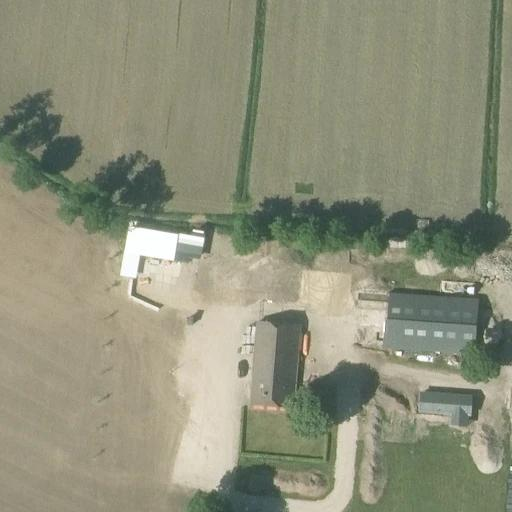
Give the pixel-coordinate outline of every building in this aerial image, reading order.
[(173,250),(173,227),(119,227),(119,249),(173,250)] [(278,243),(276,292),(323,293),(324,244),(278,243)] [(207,268),(259,269),(259,253),(208,252),(207,268)] [(0,307),(149,339),(153,320),(171,323),(176,296),(0,259),(0,307)] [(260,291),(260,270),(191,268),(191,289),(260,291)] [(355,293),(351,347),(473,356),(474,341),(499,343),(501,317),(476,316),(477,302),(355,293)] [(164,351),(172,326),(159,322),(151,347),(164,351)] [(257,323),(251,405),(294,408),(298,360),(299,341),(300,326),(257,323)] [(0,416),(157,451),(171,390),(0,353),(0,416)] [(410,380),(360,381),(360,385),(360,399),(410,398),(410,389),(410,380)]
